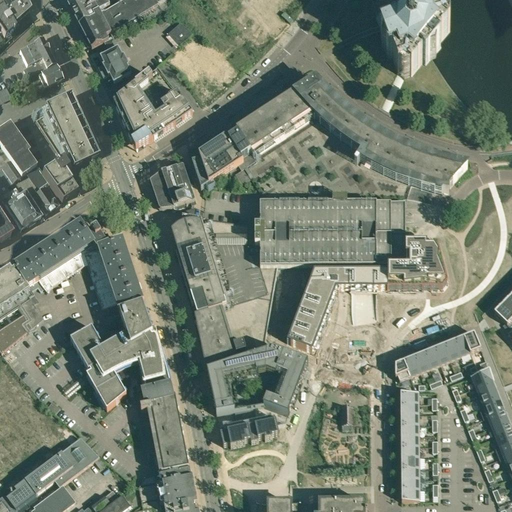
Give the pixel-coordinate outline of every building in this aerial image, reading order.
[(28,11),(22,0),(12,0),(11,1),(21,18),(28,11)] [(77,0),(70,4),(69,8),(78,26),(103,13),(102,11),(110,7),(105,0),(77,0)] [(92,51),(92,52),(109,43),(106,39),(111,36),(113,41),(122,36),(119,31),(158,7),(158,6),(165,2),(163,0),(128,0),(121,4),(120,3),(119,4),(119,6),(107,13),(104,14),(103,13),(78,26),(83,35),(82,38),(88,49),(91,50),(92,51)] [(1,7),(1,8),(12,26),(21,18),(11,1),(1,7)] [(1,8),(0,8),(0,33),(1,34),(4,39),(15,30),(12,26),(1,8)] [(416,8),(411,10),(404,9),(403,15),(401,14),(401,12),(401,11),(401,12),(393,15),(385,17),(382,34),(385,33),(385,36),(380,38),(382,44),(381,50),(386,54),(388,60),(392,59),(398,75),(398,76),(399,76),(404,80),(410,77),(411,78),(422,64),(425,67),(430,62),(432,61),(435,59),(436,53),(441,48),(438,46),(449,32),(448,31),(450,25),(445,21),(445,20),(427,17),(428,13),(421,12),(416,8)] [(376,19),(382,34),(385,17),(393,15),(401,12),(384,9),(376,19)] [(180,25),(168,36),(179,48),(193,35),(180,25)] [(105,46),(110,55),(101,59),(105,68),(104,68),(99,71),(104,80),(108,78),(109,78),(110,77),(114,85),(131,77),(127,69),(128,68),(124,58),(122,59),(113,42),(105,46)] [(45,48),(42,43),(19,54),(27,69),(34,66),(35,67),(23,73),(26,80),(39,73),(40,75),(55,68),(47,53),(48,53),(45,48)] [(44,91),(47,89),(54,86),(56,86),(55,85),(61,82),(55,70),(38,78),(44,91)] [(158,70),(113,105),(132,145),(136,154),(152,144),(176,129),(193,117),(158,70)] [(358,163),(361,159),(365,153),(376,133),(367,127),(357,120),(348,112),(339,104),(330,96),(323,89),(323,88),(323,87),(322,86),(321,86),(320,85),(319,85),(317,81),(313,84),(313,83),(306,87),(302,90),(305,94),(300,97),(299,98),(314,120),(320,125),(330,134),(340,142),(351,150),(360,156),(356,161),(358,163)] [(236,133),(239,137),(253,160),(310,123),(314,120),(299,98),(300,97),(297,93),(237,132),(236,133)] [(41,120),(38,114),(10,127),(31,155),(28,157),(42,176),(61,164),(68,174),(95,159),(71,107),(41,120)] [(32,198),(45,217),(58,209),(46,190),(49,188),(26,156),(28,155),(8,127),(0,132),(0,151),(1,152),(0,152),(0,182),(5,190),(11,186),(27,175),(38,190),(34,192),(37,196),(32,198)] [(365,153),(361,159),(358,163),(371,170),(383,176),(395,182),(408,187),(410,188),(421,191),(434,195),(441,197),(442,194),(448,196),(450,190),(467,170),(457,168),(458,165),(454,164),(451,164),(443,161),(432,158),(420,154),(409,150),(398,145),(388,139),(377,133),(376,133),(365,153)] [(244,166),(253,160),(239,137),(234,141),(229,144),(227,139),(198,158),(200,162),(192,165),(201,193),(206,189),(208,193),(215,189),(212,185),(243,165),(244,166)] [(163,212),(171,211),(174,211),(190,205),(191,207),(191,208),(192,208),(195,207),(196,207),(196,206),(183,169),(183,168),(182,168),(161,175),(153,182),(152,182),(152,183),(152,186),(151,186),(150,186),(150,187),(151,187),(159,211),(159,212),(160,212),(160,211),(162,212),(163,213),(163,212)] [(244,171),(235,177),(242,188),(250,182),(244,171)] [(18,208),(12,198),(9,193),(8,194),(5,190),(0,182),(0,212),(15,234),(19,233),(20,234),(31,227),(18,208)] [(12,198),(18,208),(28,201),(24,196),(23,197),(20,193),(12,198)] [(255,247),(255,248),(260,248),(260,265),(260,271),(278,271),(287,271),(300,271),(304,271),(351,271),(351,275),(351,279),(377,279),(377,271),(387,271),(405,271),(405,269),(405,247),(405,228),(405,223),(405,221),(405,216),(405,214),(405,210),(405,205),(347,205),(347,200),(332,200),(332,205),(260,205),(260,207),(260,216),(260,226),(260,228),(255,228),(255,247)] [(28,201),(18,208),(31,227),(40,221),(28,201)] [(0,244),(2,243),(2,244),(3,243),(10,238),(10,235),(11,235),(7,229),(6,228),(1,220),(0,218),(0,219),(0,218),(0,244)] [(172,235),(171,235),(172,235),(177,253),(178,256),(176,256),(192,309),(194,308),(197,318),(195,319),(203,358),(205,367),(207,367),(207,366),(245,355),(246,355),(264,352),(266,341),(278,271),(260,271),(260,265),(260,248),(255,248),(255,247),(255,228),(247,228),(201,222),(184,220),(182,220),(182,227),(180,228),(177,230),(174,232),(172,235)] [(25,264),(26,264),(27,266),(29,269),(38,284),(44,292),(47,295),(52,289),(83,269),(80,259),(84,257),(112,248),(108,235),(101,238),(97,231),(92,234),(86,224),(53,246),(25,264)] [(122,244),(112,248),(84,257),(102,312),(120,306),(123,314),(143,307),(122,244)] [(387,271),(387,275),(388,275),(388,279),(388,292),(423,292),(430,292),(442,292),(447,286),(437,247),(409,247),(405,247),(405,269),(405,271),(387,271)] [(27,266),(26,264),(25,264),(15,271),(16,273),(28,291),(29,290),(32,294),(38,290),(40,294),(44,292),(38,284),(29,269),(27,266)] [(15,273),(17,276),(13,279),(10,274),(0,280),(0,355),(1,357),(44,322),(30,301),(35,298),(32,294),(29,290),(28,291),(16,273),(15,273)] [(318,275),(291,347),(312,355),(336,293),(351,293),(377,292),(388,292),(388,279),(377,279),(351,279),(351,275),(318,275)] [(502,307),(511,317),(511,302),(510,300),(502,307)] [(139,367),(146,394),(170,388),(159,344),(157,344),(156,343),(156,342),(155,342),(155,341),(154,341),(153,341),(152,341),(152,342),(151,342),(150,342),(149,340),(153,337),(143,308),(144,308),(144,307),(143,307),(123,314),(119,315),(119,316),(120,316),(127,338),(104,351),(92,330),(71,343),(88,374),(90,373),(91,376),(86,378),(107,414),(126,398),(114,377),(118,375),(121,374),(125,372),(128,371),(132,369),(135,368),(139,367)] [(509,331),(511,327),(511,317),(502,307),(501,308),(494,315),(499,322),(500,321),(509,331)] [(117,324),(115,317),(100,321),(103,328),(117,324)] [(465,339),(471,356),(481,352),(474,336),(465,339)] [(465,339),(455,343),(461,360),(471,356),(465,339)] [(451,364),(461,360),(455,343),(445,347),(451,364)] [(435,351),(441,368),(451,364),(445,347),(435,351)] [(441,368),(435,351),(425,356),(431,372),(441,368)] [(253,363),(245,373),(244,370),(241,368),(237,368),(213,374),(208,380),(216,418),(264,409),(288,419),(308,366),(273,353),(252,360),(253,363)] [(415,360),(421,376),(431,372),(425,356),(415,360)] [(421,376),(415,360),(405,364),(411,380),(421,376)] [(400,385),(411,380),(405,364),(395,367),(395,380),(398,379),(400,385)] [(473,391),(493,383),(489,373),(471,380),(475,390),(473,391)] [(476,402),(496,394),(492,384),(493,384),(493,383),(473,391),(477,401),(476,401),(476,402)] [(170,388),(146,394),(142,395),(143,402),(139,403),(141,415),(138,416),(148,467),(162,467),(181,464),(181,463),(187,462),(176,408),(174,408),(171,397),(172,396),(170,388)] [(500,404),(496,394),(476,402),(480,411),(479,412),(500,404)] [(418,407),(418,396),(412,396),(405,396),(400,396),(400,407),(418,407)] [(60,410),(52,404),(47,409),(55,416),(60,410)] [(483,422),(504,414),(500,404),(479,412),(483,422)] [(401,418),(419,418),(418,407),(400,407),(401,418)] [(343,433),(351,433),(351,428),(353,428),(353,412),(350,412),(349,411),(345,411),(344,412),(341,412),(342,428),(343,433)] [(484,422),(488,432),(508,424),(504,414),(483,422),(483,423),(484,422)] [(401,429),(419,429),(419,418),(401,418),(401,429)] [(511,433),(508,424),(488,432),(489,432),(493,441),(492,441),(492,442),(511,433)] [(274,426),(221,436),(223,449),(229,447),(230,450),(237,449),(236,446),(249,444),(250,447),(257,445),(256,442),(262,441),(263,444),(277,441),(274,426)] [(401,440),(419,439),(419,429),(401,429),(401,440)] [(495,452),(511,445),(511,433),(492,442),(496,451),(495,452)] [(419,439),(401,440),(401,450),(419,450),(419,439)] [(78,477),(99,461),(81,441),(25,483),(36,498),(55,484),(59,491),(78,477)] [(499,462),(511,457),(511,445),(495,452),(499,462)] [(419,450),(401,450),(401,461),(419,461),(419,450)] [(511,457),(499,462),(503,472),(511,468),(511,457)] [(401,461),(401,472),(419,471),(419,461),(401,461)] [(511,468),(503,472),(503,473),(504,472),(508,482),(511,480),(511,468)] [(197,511),(196,506),(197,506),(196,504),(195,505),(194,497),(195,497),(195,496),(194,496),(192,489),(193,489),(193,487),(192,488),(191,481),(192,481),(192,480),(191,480),(189,472),(190,472),(190,471),(160,477),(167,511),(168,511),(197,511)] [(419,471),(401,472),(401,482),(419,482),(419,471)] [(156,485),(154,478),(145,480),(140,488),(156,485)] [(419,482),(401,482),(401,493),(419,493),(419,482)] [(0,511),(14,511),(9,505),(13,502),(12,501),(19,496),(22,499),(26,495),(20,487),(2,500),(0,502),(0,511)] [(156,487),(139,490),(141,504),(159,500),(158,494),(156,494),(155,490),(157,490),(156,487)] [(67,511),(76,506),(63,489),(34,511),(67,511)] [(419,493),(401,493),(401,504),(419,504),(419,493)] [(91,508),(93,511),(103,511),(109,507),(118,500),(113,494),(105,500),(104,498),(91,508)] [(127,511),(131,510),(128,506),(122,499),(104,511),(127,511)] [(161,511),(159,502),(142,506),(142,511),(143,511),(153,510),(153,511),(161,511)]
